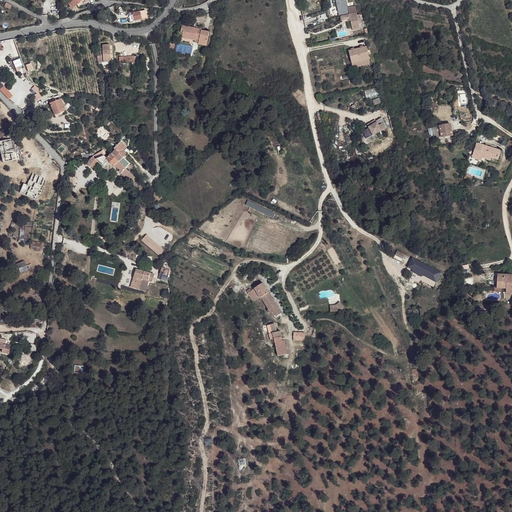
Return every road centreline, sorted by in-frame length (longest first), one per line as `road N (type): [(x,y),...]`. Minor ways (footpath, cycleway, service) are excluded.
road 1 (track): [(285,267),(242,263),(191,329),(207,417),(203,511)]
road 2 (unclassified): [(0,95),(63,169),(43,341)]
road 3 (track): [(43,341),(74,403),(76,429),(104,451),(140,511)]
road 4 (residential): [(452,7),(473,103),(511,136)]
road 5 (unknown): [(158,169),(154,51),(145,31)]
road 6 (unclassified): [(58,24),(145,31),(173,0)]
